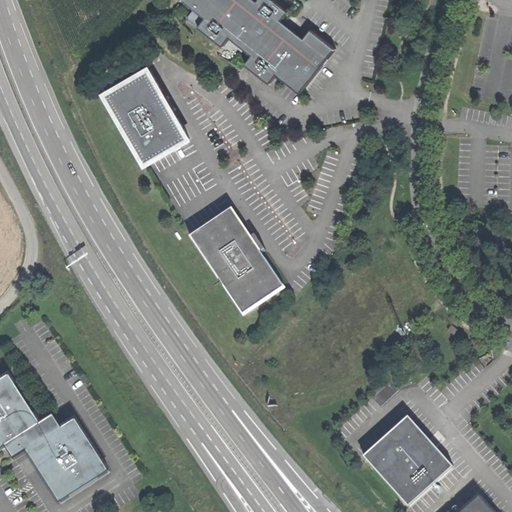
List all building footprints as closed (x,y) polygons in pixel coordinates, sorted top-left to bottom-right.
[(316,73),(334,51),(310,31),(303,40),(281,22),(288,13),(271,0),(258,0),(256,2),(253,0),(181,0),(182,1),(204,20),(197,28),(222,48),(229,39),(251,57),(244,66),(268,86),(275,77),(298,96),(316,73)] [(145,167),(187,142),(165,105),(147,73),(104,99),(145,167)] [(241,316),(283,289),(259,253),(231,211),(190,238),(241,316)] [(83,489),(106,473),(74,422),(61,431),(52,417),(38,426),(8,378),(0,383),(0,450),(3,449),(17,440),(26,454),(58,505),(83,489)] [(407,508),(451,468),(430,445),(408,420),(364,459),(407,508)] [(12,462),(26,454),(17,440),(3,449),(12,462)] [(489,511),(478,499),(463,511),(489,511)]
